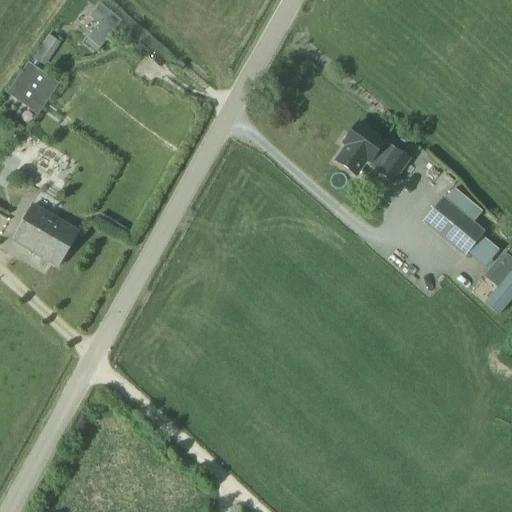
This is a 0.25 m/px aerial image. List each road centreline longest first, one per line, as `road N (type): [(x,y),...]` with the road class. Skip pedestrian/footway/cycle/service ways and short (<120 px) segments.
road 1 (unclassified): [(4,511),(291,0)]
road 2 (track): [(255,511),(88,360)]
road 3 (track): [(0,269),(90,355)]
